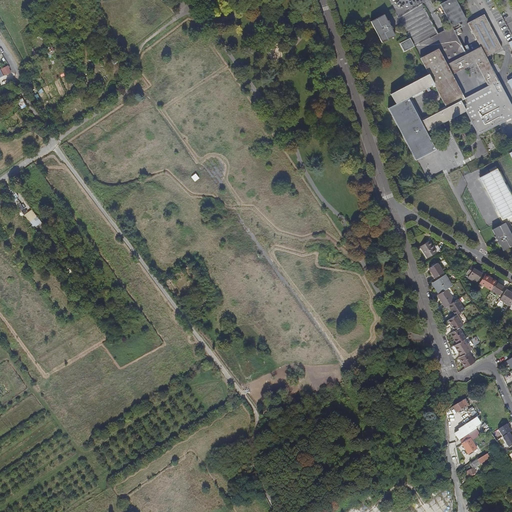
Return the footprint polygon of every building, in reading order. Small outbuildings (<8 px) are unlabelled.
[(447,0),(440,4),(451,27),(446,29),(414,47),(428,74),(390,94),(395,104),(387,108),(415,160),(435,150),(426,132),(465,111),(478,135),(511,116),(511,107),(486,57),(501,48),(484,15),(468,23),(480,47),(466,54),(457,36),(462,34),(457,24),(465,19),(455,0),(447,0)] [(370,21),(381,43),(394,36),(391,29),(392,29),(388,20),(387,21),(383,15),(370,21)] [(403,52),(414,47),(409,38),(399,44),(403,52)] [(33,48),(26,50),(29,59),(37,57),(33,48)] [(9,65),(2,68),(5,75),(12,72),(9,65)] [(5,92),(8,97),(13,94),(10,88),(5,92)] [(501,219),(511,214),(511,194),(499,167),(481,175),(501,219)] [(31,224),(13,200),(9,203),(26,227),(31,224)] [(33,208),(25,213),(34,227),(42,222),(33,208)] [(503,251),(511,245),(511,236),(505,223),(492,230),(495,236),(494,236),(498,245),(499,244),(503,251)] [(31,224),(26,227),(25,229),(32,238),(38,233),(31,224)] [(419,247),(426,258),(435,253),(428,241),(419,247)] [(428,268),(434,278),(442,273),(436,263),(428,268)] [(467,278),(475,283),(481,274),(477,271),(478,270),(470,266),(466,273),(469,275),(467,278)] [(478,282),(490,290),(495,282),(495,281),(483,274),(478,282)] [(437,290),(439,294),(446,289),(450,286),(448,283),(449,282),(447,279),(446,279),(444,276),(432,283),(434,286),(434,287),(435,290),(437,290)] [(495,282),(490,290),(498,295),(503,287),(495,282)] [(447,305),(453,301),(446,289),(439,294),(436,295),(444,307),(447,305)] [(499,300),(510,306),(511,303),(511,301),(511,293),(511,294),(511,295),(504,291),(499,300)] [(447,305),(454,316),(456,315),(464,310),(457,299),(453,301),(447,305)] [(447,320),(454,331),(458,328),(462,325),(456,315),(454,316),(447,320)] [(450,333),(456,344),(462,340),(465,338),(458,328),(454,331),(450,333)] [(218,349),(227,366),(245,356),(246,357),(248,356),(238,338),(218,349)] [(453,346),(460,356),(467,352),(469,351),(462,340),(456,344),(453,346)] [(457,358),(464,368),(474,362),(467,352),(460,356),(457,358)] [(260,372),(266,369),(256,355),(253,358),(253,357),(251,359),(260,372)] [(252,398),(256,401),(260,395),(256,392),(252,398)] [(457,413),(462,410),(468,406),(465,401),(454,407),(457,413)] [(458,441),(476,429),(471,421),(458,429),(458,431),(453,434),(458,441)] [(506,424),(497,429),(502,437),(509,432),(511,431),(506,424)] [(511,436),(509,432),(502,437),(509,447),(511,445),(511,436)] [(477,449),(469,437),(461,442),(462,445),(461,446),(464,451),(466,450),(469,454),(477,449)] [(487,455),(479,459),(482,463),(489,459),(487,455)] [(475,468),(480,465),(477,459),(471,462),(475,468)] [(501,474),(495,465),(492,466),(493,467),(487,472),(493,480),(501,474)] [(466,472),(469,476),(476,473),(473,468),(466,472)]
